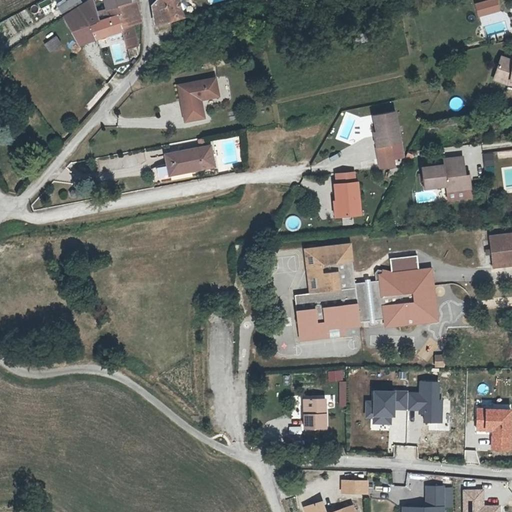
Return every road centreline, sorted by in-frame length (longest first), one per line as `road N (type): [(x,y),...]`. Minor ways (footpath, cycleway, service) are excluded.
road 1 (unclassified): [(0,356),(29,372),(108,370),(209,442),(261,468)]
road 2 (residential): [(8,208),(33,218),(290,172)]
road 3 (residential): [(8,208),(145,62),(148,0)]
road 4 (residential): [(261,468),(287,458),(511,473)]
